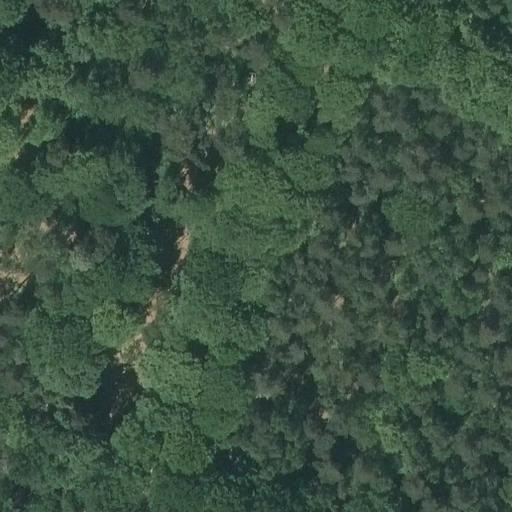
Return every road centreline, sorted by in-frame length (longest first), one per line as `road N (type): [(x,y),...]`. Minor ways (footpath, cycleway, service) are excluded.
road 1 (unknown): [(186,511),(361,66),(402,0)]
road 2 (track): [(139,511),(341,0)]
road 3 (track): [(168,444),(332,511)]
